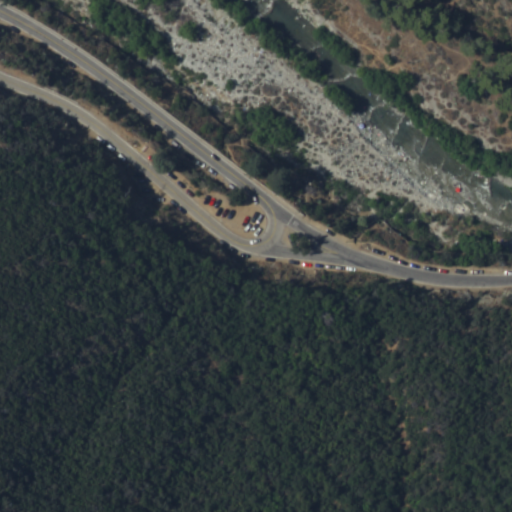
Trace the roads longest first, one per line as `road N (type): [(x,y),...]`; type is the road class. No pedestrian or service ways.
road 1 (residential): [(271,205),(272,237),(255,246),(235,242),(100,128),(0,76)]
road 2 (tertiary): [(0,10),(131,96),(271,205)]
road 3 (residential): [(271,205),(345,251),(387,266),(446,279),(511,279)]
road 4 (tertiary): [(246,245),(387,266)]
